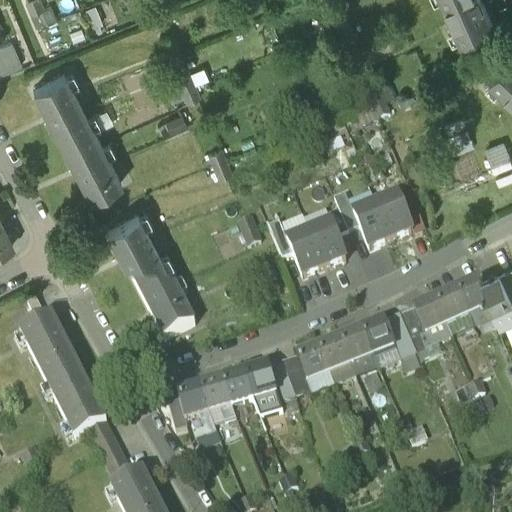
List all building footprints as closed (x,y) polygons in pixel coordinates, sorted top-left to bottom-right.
[(36,12),(31,0),(29,0),(25,2),(30,15),(36,12)] [(52,0),(31,0),(36,12),(54,4),(52,0)] [(493,29),(480,0),(442,0),(461,43),(493,29)] [(355,39),(344,15),(331,20),(342,45),(355,39)] [(172,35),(160,40),(165,53),(178,47),(172,35)] [(11,44),(0,48),(0,75),(20,67),(11,44)] [(511,56),(489,80),(511,101),(511,56)] [(189,74),(176,79),(187,104),(199,98),(189,74)] [(120,185),(63,75),(33,91),(90,201),(120,185)] [(379,95),(366,100),(377,125),(390,119),(379,95)] [(489,146),(497,171),(511,166),(511,149),(509,139),(489,146)] [(231,175),(221,150),(208,156),(218,180),(231,175)] [(359,232),(345,198),(334,203),(348,236),(359,232)] [(391,201),(381,205),(375,208),(391,245),(413,236),(397,198),(391,201)] [(375,208),(369,210),(359,215),(359,214),(353,217),(369,254),(391,245),(375,208)] [(338,214),(328,219),(330,226),(337,241),(348,236),(338,214)] [(194,327),(137,217),(107,233),(164,343),(194,327)] [(261,245),(250,221),(238,226),(248,251),(261,245)] [(0,227),(0,226),(0,253),(11,248),(0,227)] [(330,226),(324,228),(325,229),(314,233),(308,235),(324,273),(346,264),(337,241),(330,226)] [(308,235),(303,238),(292,242),(286,244),(302,282),(324,273),(308,235)] [(511,268),(499,274),(511,299),(510,300),(511,304),(511,268)] [(271,270),(258,275),(263,288),(276,282),(271,270)] [(499,274),(478,284),(489,309),(510,300),(511,299),(499,274)] [(478,284),(456,294),(468,319),(489,309),(478,284)] [(456,294),(435,303),(447,329),(468,319),(456,294)] [(435,303),(413,314),(425,339),(447,329),(435,303)] [(410,315),(399,320),(410,346),(422,341),(410,315)] [(105,426),(50,319),(19,335),(75,442),(105,426)] [(384,325),(361,334),(372,360),(394,351),(384,325)] [(372,360),(361,334),(340,343),(350,369),(372,360)] [(340,343),(318,351),(328,377),(350,369),(340,343)] [(318,351),(296,360),(297,362),(306,386),(328,377),(318,351)] [(297,362),(281,367),(294,401),(311,396),(306,386),(297,362)] [(294,401),(281,367),(268,371),(275,397),(278,407),(294,401)] [(268,370),(245,377),(252,404),(275,397),(268,371),(268,370)] [(245,377),(222,383),(230,410),(252,404),(245,377)] [(222,383),(200,390),(208,417),(230,410),(222,383)] [(485,398),(479,386),(473,388),(478,401),(485,398)] [(473,388),(467,391),(472,404),(478,401),(473,388)] [(200,390),(177,397),(185,424),(208,417),(200,390)] [(411,434),(406,422),(400,424),(405,437),(411,434)] [(405,437),(400,424),(393,427),(399,440),(405,437)] [(216,435),(196,444),(201,454),(220,446),(216,435)] [(370,455),(364,442),(358,445),(363,458),(370,455)] [(363,458),(358,445),(351,448),(357,461),(363,458)] [(33,452),(21,459),(27,471),(39,464),(33,452)] [(160,511),(141,475),(111,491),(121,511),(160,511)] [(292,479),(285,481),(291,494),(297,491),(292,479)] [(285,481),(279,484),(284,497),(291,494),(285,481)] [(255,511),(251,501),(245,503),(248,511),(255,511)] [(248,511),(245,503),(238,506),(240,511),(248,511)]
